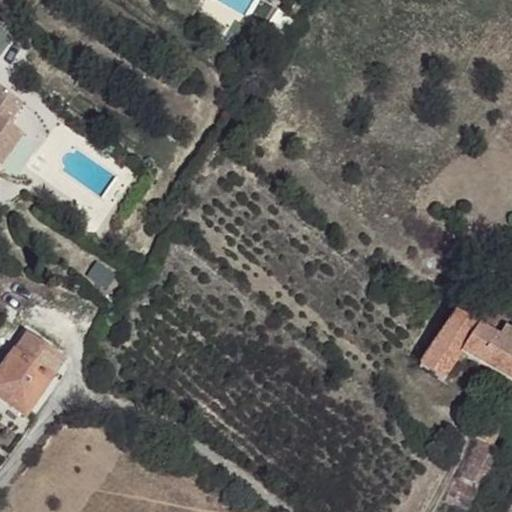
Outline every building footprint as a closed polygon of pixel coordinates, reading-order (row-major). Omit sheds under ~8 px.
[(0,29),(0,50),(9,35),(0,29)] [(22,109),(0,93),(0,173),(23,140),(8,130),(22,109)] [(502,325),(459,300),(416,372),(439,386),(459,358),(511,387),(511,338),(500,330),(502,325)] [(59,361),(20,334),(0,359),(0,399),(18,412),(59,361)] [(496,428),(482,420),(474,441),(489,446),(496,428)] [(489,446),(474,441),(462,460),(440,500),(466,511),(468,511),(499,453),(489,446)]
